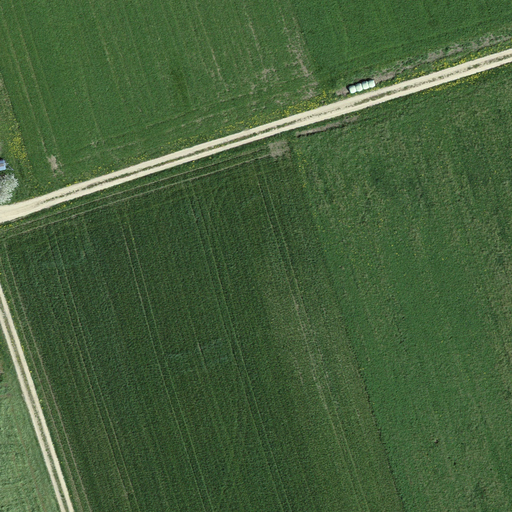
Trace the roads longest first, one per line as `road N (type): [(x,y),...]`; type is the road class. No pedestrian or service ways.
road 1 (track): [(0,212),(511,51)]
road 2 (track): [(67,511),(0,304)]
